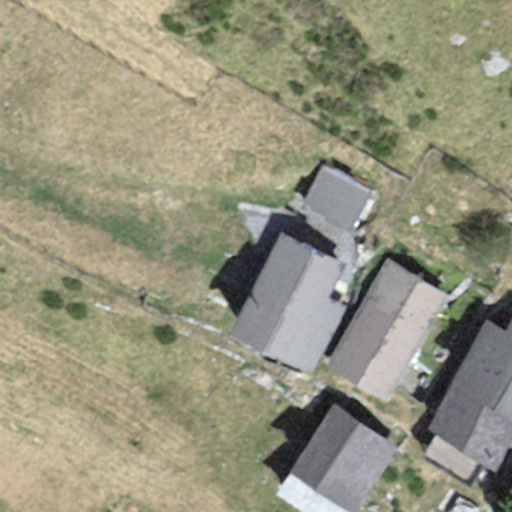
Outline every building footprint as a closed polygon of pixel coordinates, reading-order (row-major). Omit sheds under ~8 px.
[(323,166),(300,207),(347,233),(370,193),(323,166)] [(280,233),(228,335),(310,376),(345,308),(328,300),(345,266),(280,233)] [(446,298),(386,260),(322,367),(382,405),(446,298)] [(485,322),(425,432),(494,470),(511,438),(511,316),(503,332),(485,322)] [(331,407),(288,472),(348,511),(356,511),(397,450),(331,407)]
